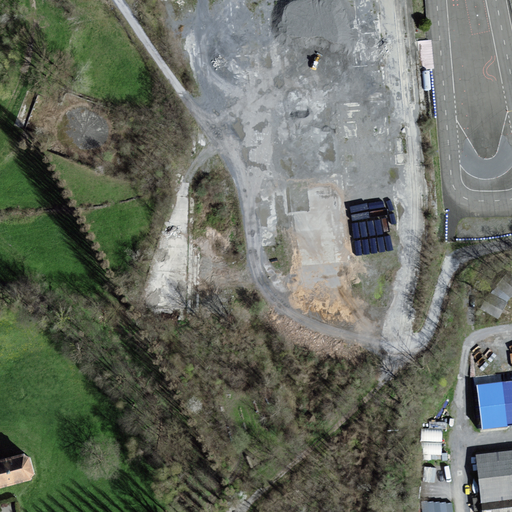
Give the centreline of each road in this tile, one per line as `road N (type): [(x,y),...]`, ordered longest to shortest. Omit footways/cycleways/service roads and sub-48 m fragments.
road 1 (track): [(114,0),(222,140),(241,187),(256,272),(274,302),(332,335),(409,357)]
road 2 (residential): [(246,506),(409,357),(469,260),(511,244)]
